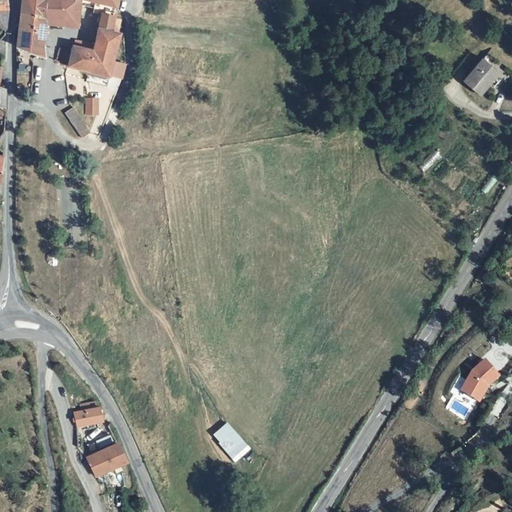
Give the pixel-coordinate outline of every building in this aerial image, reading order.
[(0,0),(0,8),(8,7),(7,0),(0,0)] [(25,0),(23,9),(48,14),(48,0),(25,0)] [(80,2),(80,0),(48,0),(48,14),(48,17),(65,19),(65,24),(79,26),(80,2)] [(97,0),(80,0),(80,2),(96,7),(96,11),(103,13),(116,16),(118,5),(97,0)] [(3,30),(4,27),(7,27),(8,7),(0,8),(0,33),(1,33),(3,31),(3,30)] [(48,14),(23,9),(16,38),(16,45),(45,56),(48,17),(48,14)] [(100,26),(115,31),(116,16),(103,13),(100,26)] [(106,83),(123,33),(115,31),(100,26),(96,44),(94,49),(75,44),(73,51),(69,63),(89,68),(86,77),(106,83)] [(75,44),(94,49),(96,44),(76,39),(75,44)] [(58,59),(69,63),(73,51),(62,47),(58,59)] [(479,54),(462,78),(480,93),(498,69),(479,54)] [(125,63),(114,59),(109,73),(121,77),(125,63)] [(95,97),(84,99),(85,113),(97,111),(95,97)] [(75,104),(66,110),(82,134),(92,128),(75,104)] [(472,372),(461,391),(480,402),(489,386),(500,376),(485,361),(472,372)] [(76,431),(94,428),(94,421),(103,419),(101,406),(95,406),(94,401),(77,404),(78,410),(72,411),(76,431)] [(102,450),(111,467),(126,460),(118,443),(102,450)] [(102,450),(86,458),(87,462),(95,475),(111,467),(102,450)]
